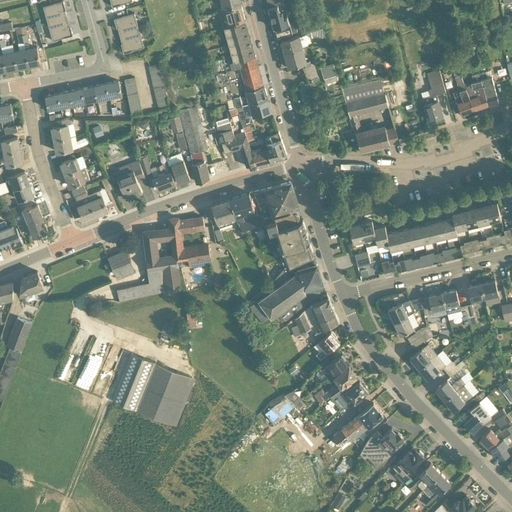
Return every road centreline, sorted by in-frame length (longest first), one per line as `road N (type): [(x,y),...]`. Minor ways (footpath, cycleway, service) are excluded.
road 1 (residential): [(511,500),(379,363),(342,295)]
road 2 (residential): [(71,242),(300,164)]
road 3 (residential): [(300,164),(433,162),(511,127)]
road 4 (residential): [(511,253),(342,295)]
road 5 (residential): [(300,164),(253,0)]
road 6 (residential): [(71,242),(36,151),(23,84)]
road 7 (residential): [(23,84),(99,66),(85,0)]
road 8 (residential): [(342,295),(300,164)]
